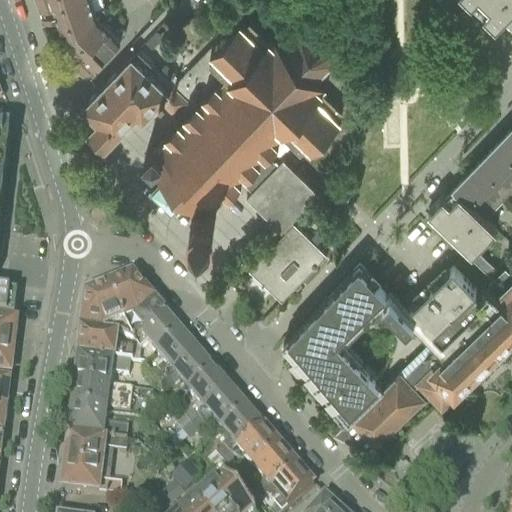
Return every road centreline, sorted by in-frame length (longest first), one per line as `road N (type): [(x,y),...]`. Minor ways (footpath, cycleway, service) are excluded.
road 1 (residential): [(244,364),(511,89)]
road 2 (tertiary): [(27,511),(68,241)]
road 3 (tertiary): [(68,241),(69,217),(0,0)]
road 4 (residential): [(244,364),(150,257),(117,244),(68,241)]
road 5 (residential): [(383,511),(244,364)]
